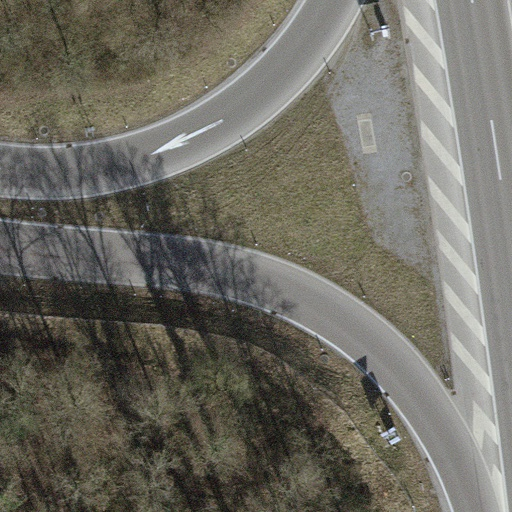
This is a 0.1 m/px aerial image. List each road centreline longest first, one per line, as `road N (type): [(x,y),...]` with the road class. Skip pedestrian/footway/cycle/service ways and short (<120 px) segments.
road 1 (motorway): [(0,245),(203,264),(322,307),(408,376),(492,511)]
road 2 (motorway): [(336,0),(289,66),(225,121),(110,167),(0,169)]
road 3 (motorway): [(471,0),(511,259)]
